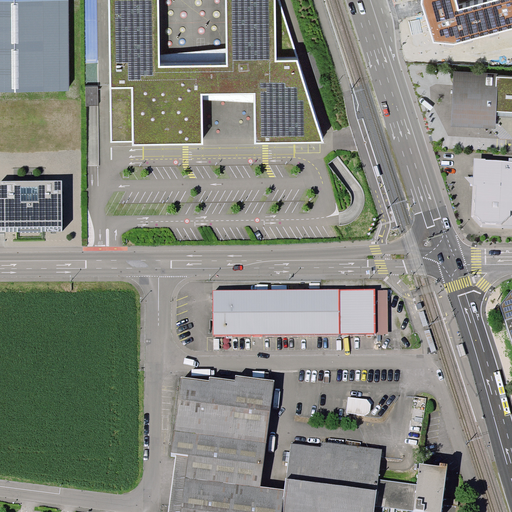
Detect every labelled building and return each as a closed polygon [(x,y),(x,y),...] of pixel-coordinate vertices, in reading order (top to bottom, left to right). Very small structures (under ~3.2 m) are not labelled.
[(67,0),(0,0),(0,87),(68,87),(67,0)] [(160,0),(107,0),(109,140),(203,139),(202,87),(255,86),(256,139),(326,139),(280,0),(225,0),(226,57),(161,58),(160,0)] [(419,0),(420,3),(434,43),(455,44),(511,29),(511,0),(490,0),(458,9),(456,0),(419,0)] [(496,111),(511,112),(511,77),(497,76),(497,74),(453,71),(450,126),(495,129),(496,111)] [(511,164),(472,162),(468,211),(480,225),(511,225),(511,164)] [(63,185),(0,185),(0,230),(64,230),(63,185)] [(511,288),(500,305),(511,342),(511,288)] [(384,293),(209,293),(210,338),(386,338),(384,293)] [(424,313),(419,315),(431,354),(436,352),(424,313)] [(203,386),(175,382),(165,458),(174,459),(167,511),(371,511),(380,447),(318,439),(316,449),(290,446),(285,483),(279,483),(278,495),(258,493),(272,386),(204,377),(203,386)] [(368,400),(349,398),(347,414),(366,416),(370,412),(371,405),(368,400)] [(443,511),(449,471),(422,468),(416,511),(443,511)]
